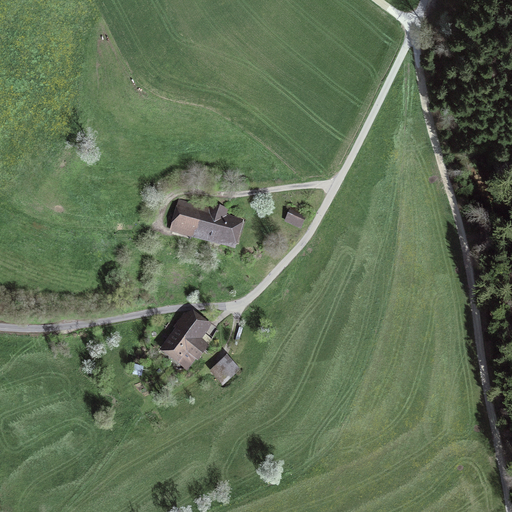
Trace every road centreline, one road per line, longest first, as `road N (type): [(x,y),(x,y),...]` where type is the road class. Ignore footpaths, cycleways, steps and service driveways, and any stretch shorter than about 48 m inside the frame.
road 1 (unclassified): [(0,326),(66,326),(250,298),(310,232),(424,0)]
road 2 (track): [(216,511),(320,455),(352,405),(389,284),(414,25)]
road 3 (track): [(414,25),(425,103),(468,263),(510,511)]
